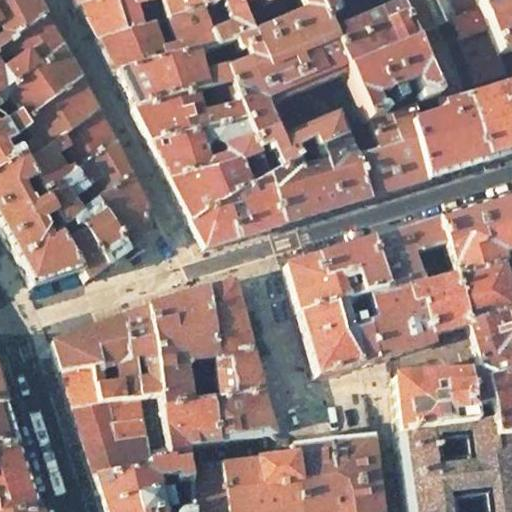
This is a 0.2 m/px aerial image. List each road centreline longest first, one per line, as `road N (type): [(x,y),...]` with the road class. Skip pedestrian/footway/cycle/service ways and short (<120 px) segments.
road 1 (residential): [(511,174),(192,272),(51,0)]
road 2 (tertiary): [(6,333),(72,511)]
